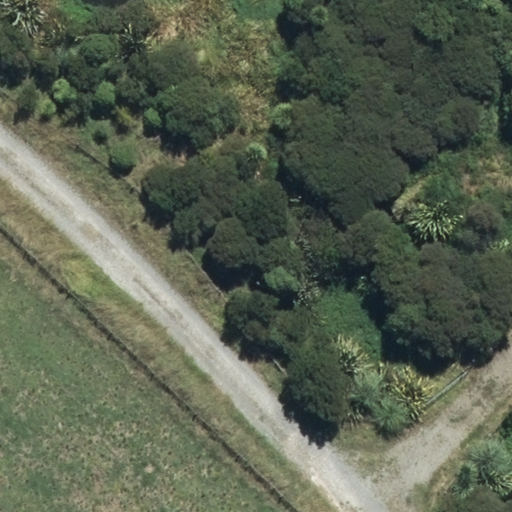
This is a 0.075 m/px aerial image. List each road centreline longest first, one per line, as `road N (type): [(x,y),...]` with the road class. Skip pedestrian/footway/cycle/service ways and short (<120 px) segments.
road 1 (unknown): [(0,100),(36,130),(145,262),(257,362)]
road 2 (unknown): [(257,362),(332,381),(406,310),(511,167)]
road 3 (unknown): [(257,362),(390,511)]
